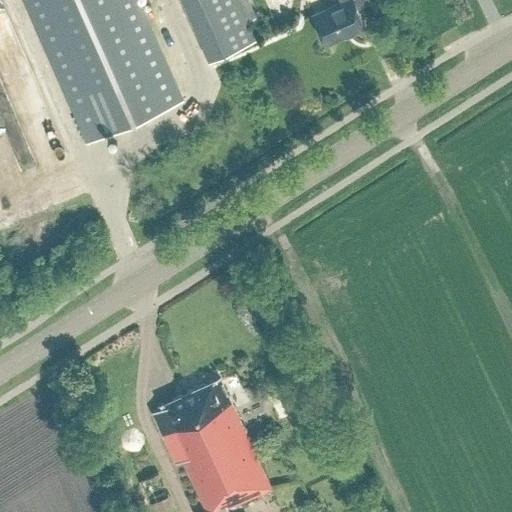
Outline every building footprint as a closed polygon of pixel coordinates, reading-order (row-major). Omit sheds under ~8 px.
[(25,0),(87,141),(183,99),(139,0),(25,0)] [(187,0),(206,51),(264,29),(253,0),(187,0)] [(336,0),(337,1),(312,12),(325,42),(365,25),(357,6),(370,1),(370,0),(336,0)] [(0,12),(0,39),(48,158),(76,147),(18,5),(0,12)] [(64,168),(5,191),(15,217),(74,195),(64,168)] [(270,485),(219,374),(157,403),(158,406),(151,409),(175,461),(182,458),(206,508),(198,511),(229,511),(226,505),(270,485)]
